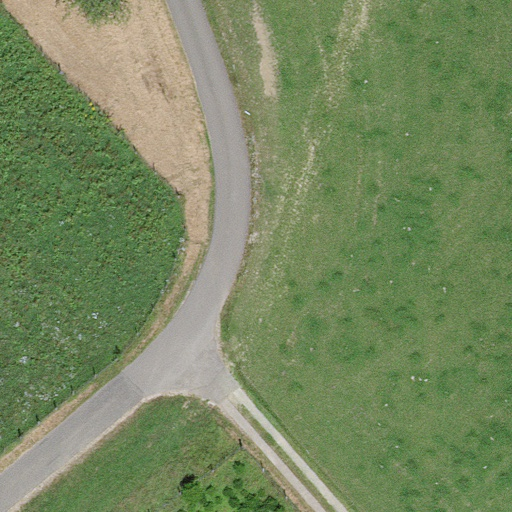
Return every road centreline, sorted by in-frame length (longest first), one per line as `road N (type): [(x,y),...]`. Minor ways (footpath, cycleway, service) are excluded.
road 1 (unclassified): [(180,0),(222,170),(219,234),(177,357),(0,493)]
road 2 (track): [(177,357),(314,511)]
